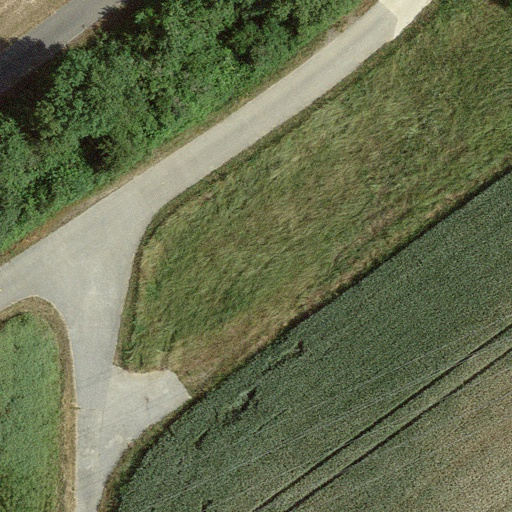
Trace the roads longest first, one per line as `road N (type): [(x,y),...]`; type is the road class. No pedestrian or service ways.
road 1 (unclassified): [(0,290),(327,69),(400,0)]
road 2 (track): [(99,222),(84,511)]
